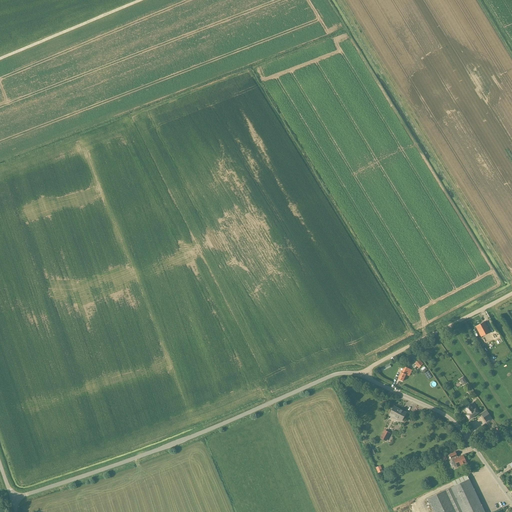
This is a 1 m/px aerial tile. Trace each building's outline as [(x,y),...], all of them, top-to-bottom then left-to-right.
[(481,337),(490,332),(485,322),(476,327),(481,337)] [(410,360),(418,356),(415,351),(407,355),(410,360)] [(419,368),(423,364),(419,359),(415,364),(419,368)] [(409,376),(412,370),(404,366),(401,372),(398,379),(403,381),(406,375),(409,376)] [(463,410),(464,410),(467,415),(466,415),(469,419),(478,413),(476,409),(475,409),(471,404),(463,410)] [(401,422),(406,413),(394,407),(390,414),(398,419),(398,420),(401,422)] [(488,412),(482,415),(485,420),(491,416),(488,412)] [(390,433),(385,430),(380,438),(386,441),(390,433)] [(449,455),(455,468),(457,467),(458,467),(462,465),(466,463),(463,455),(458,457),(455,452),(449,455)] [(433,511),(484,511),(469,479),(427,499),(433,511)]
